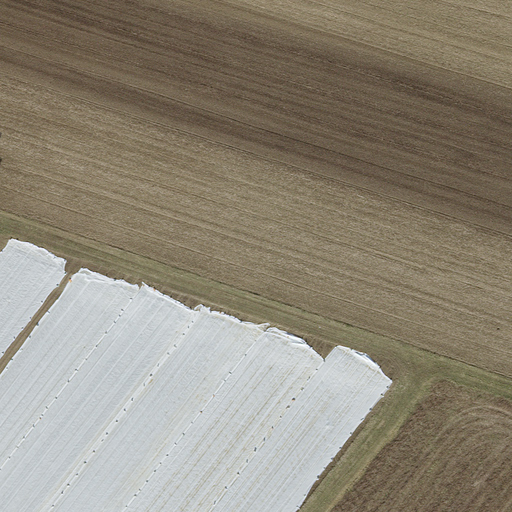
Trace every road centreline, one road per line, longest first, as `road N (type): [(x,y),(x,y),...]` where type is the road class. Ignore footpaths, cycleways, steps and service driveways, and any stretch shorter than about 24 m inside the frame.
road 1 (track): [(511,391),(0,219)]
road 2 (track): [(426,364),(310,511)]
